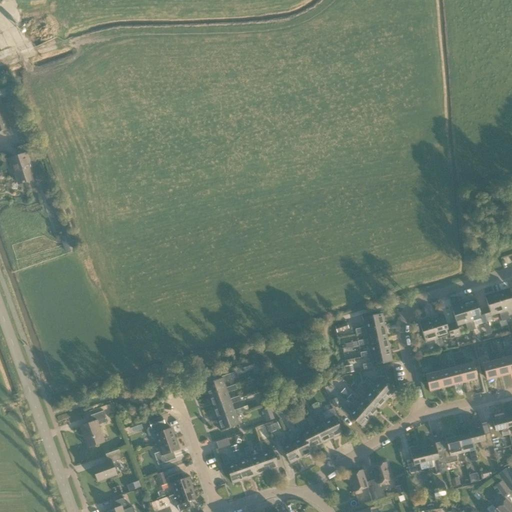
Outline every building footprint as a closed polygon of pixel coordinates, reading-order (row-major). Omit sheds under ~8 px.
[(0,132),(10,129),(0,99),(0,132)] [(27,123),(23,125),(15,127),(20,142),(32,139),(27,123)] [(28,153),(34,151),(31,144),(16,148),(18,157),(9,160),(12,170),(14,169),(19,184),(36,178),(28,153)] [(69,235),(63,237),(60,238),(66,255),(75,252),(69,235)] [(511,300),(508,289),(496,293),(505,320),(509,319),(506,311),(511,308),(511,300)] [(501,321),(505,320),(496,293),(485,296),(488,307),(483,309),(487,322),(492,321),(490,316),(499,313),(501,321)] [(475,299),(463,303),(471,331),(476,330),(474,326),(487,322),(483,309),(478,310),(475,299)] [(457,326),(465,323),(468,332),(471,331),(463,303),(450,307),(452,312),(455,322),(446,324),(443,315),(431,319),(440,347),(444,346),(442,337),(449,335),(450,339),(460,336),(457,326)] [(356,335),(366,333),(366,331),(385,327),(383,315),(363,319),(365,327),(355,329),(356,335)] [(436,348),(440,347),(431,319),(419,322),(422,333),(415,335),(419,349),(427,347),(426,342),(434,339),(436,348)] [(335,327),(337,333),(349,329),(347,323),(335,327)] [(369,344),(368,342),(388,339),(385,327),(366,331),(366,333),(367,339),(358,341),(359,346),(369,344)] [(361,358),(371,356),(371,355),(390,351),(388,339),(368,342),(369,344),(370,351),(360,353),(361,358)] [(371,355),(371,356),(373,363),(363,365),(364,370),(374,368),(374,366),(392,362),(390,351),(371,355)] [(464,383),(476,380),(472,364),(465,366),(462,352),(457,353),(458,360),(464,383)] [(464,383),(458,360),(457,353),(452,354),(455,369),(449,370),(452,385),(464,383)] [(498,353),(492,354),(498,377),(510,374),(506,358),(500,360),(498,353)] [(486,380),(498,377),(492,354),(488,355),(490,363),(482,365),(486,380)] [(441,388),(452,385),(449,370),(442,372),(438,358),(434,359),(441,388)] [(441,388),(434,359),(429,360),(433,374),(425,376),(429,391),(441,388)] [(241,365),(244,372),(255,368),(253,361),(241,365)] [(208,396),(226,390),(226,388),(223,382),(232,379),(231,374),(222,377),(222,379),(204,385),(208,396)] [(371,390),(372,389),(386,401),(394,392),(380,379),(374,386),(367,379),(363,383),(371,390)] [(350,387),(363,399),(364,397),(378,410),(386,401),(372,389),(371,390),(366,395),(354,383),(350,387)] [(208,396),(212,408),(230,401),(230,400),(228,393),(237,390),(235,385),(226,388),(226,390),(208,396)] [(351,395),(345,389),(341,393),(347,399),(351,395)] [(230,401),(212,408),(216,419),(234,413),(234,411),(231,404),(241,401),(239,397),(230,400),(230,401)] [(364,397),(363,399),(358,404),(350,397),(347,401),(355,408),(356,407),(370,419),(378,410),(364,397)] [(340,406),(336,398),(331,401),(335,408),(340,406)] [(370,419),(356,407),(355,408),(350,413),(342,406),(339,410),(347,417),(348,416),(362,428),(370,419)] [(274,419),(270,407),(262,410),(266,422),(274,419)] [(216,419),(220,431),(239,424),(236,416),(245,413),(243,408),(234,411),(234,413),(216,419)] [(98,425),(108,422),(104,411),(91,416),(93,422),(80,427),(87,448),(104,442),(98,425)] [(491,415),(493,422),(487,423),(489,434),(490,434),(493,446),(496,459),(502,457),(497,438),(509,435),(506,419),(504,411),(501,412),(491,415)] [(317,414),(321,423),(323,422),(331,439),(343,434),(335,416),(326,421),(322,412),(317,414)] [(156,439),(158,445),(175,438),(171,427),(165,429),(164,424),(162,417),(149,422),(151,428),(146,430),(149,437),(151,436),(151,437),(152,438),(153,439),(154,439),(155,439),(156,439)] [(323,422),(321,423),(315,426),(311,417),(306,419),(310,428),(312,427),(320,444),(331,439),(323,422)] [(303,435),(304,435),(310,449),(320,444),(312,427),(310,428),(304,431),(300,422),(295,424),(300,433),(302,432),(303,435)] [(267,428),(270,434),(280,429),(277,423),(267,428)] [(489,434),(484,435),(481,424),(471,427),(471,426),(468,427),(470,434),(471,434),(473,444),(480,442),(481,449),(493,446),(490,434),(489,434)] [(271,438),(265,425),(257,429),(263,442),(271,438)] [(286,433),(290,442),(292,441),(300,459),(312,453),(310,449),(304,435),(303,435),(295,439),(291,430),(286,433)] [(458,437),(463,453),(469,452),(472,462),(477,461),(473,444),(471,434),(470,434),(461,437),(461,436),(458,437)] [(300,459),(292,441),(290,442),(284,444),(280,435),(275,438),(280,447),(281,446),(290,464),(300,459)] [(457,462),(456,455),(463,453),(458,437),(456,437),(456,438),(446,440),(449,451),(443,452),(446,465),(457,462)] [(175,438),(158,445),(160,451),(157,452),(155,456),(158,464),(176,458),(174,451),(179,449),(175,438)] [(218,449),(230,445),(228,439),(216,442),(218,449)] [(258,454),(260,453),(266,472),(278,468),(272,449),(263,452),(260,443),(255,444),(258,454)] [(435,467),(436,474),(448,471),(446,465),(443,452),(437,454),(435,444),(435,443),(425,445),(422,445),(426,462),(433,461),(435,467)] [(422,445),(420,446),(420,447),(410,449),(413,460),(407,461),(410,474),(421,471),(419,464),(426,462),(422,445)] [(247,458),(249,457),(255,476),(266,472),(260,453),(258,454),(252,456),(249,447),(244,448),(247,458)] [(113,462),(122,458),(119,450),(105,454),(108,462),(92,468),(97,482),(117,475),(113,462)] [(233,452),(236,462),(238,461),(244,479),(255,476),(249,457),(247,458),(240,460),(237,451),(233,452)] [(244,479),(238,461),(236,462),(229,464),(226,455),(221,456),(225,465),(226,465),(232,483),(244,479)] [(377,479),(371,481),(375,493),(381,491),(379,484),(392,479),(386,463),(373,467),(377,479)] [(498,474),(511,491),(511,490),(511,477),(506,469),(498,474)] [(483,478),(491,476),(489,470),(481,472),(483,478)] [(375,493),(371,481),(366,482),(362,471),(349,475),(354,492),(368,488),(370,494),(375,493)] [(171,482),(175,494),(192,488),(188,476),(183,478),(181,472),(168,477),(170,483),(171,482)] [(167,484),(163,473),(157,475),(161,486),(167,484)] [(479,481),(477,476),(469,478),(471,484),(479,481)] [(451,479),(453,488),(460,486),(458,477),(451,479)] [(132,484),(134,489),(140,487),(138,481),(132,484)] [(496,486),(504,497),(509,493),(502,482),(496,486)] [(432,486),(434,494),(445,491),(444,483),(432,486)] [(192,488),(175,494),(169,496),(171,502),(172,503),(178,501),(179,504),(177,505),(179,511),(193,506),(191,500),(196,498),(192,488)] [(123,511),(123,510),(128,509),(124,498),(113,502),(115,508),(107,511),(123,511)] [(144,508),(151,506),(149,500),(142,503),(144,508)] [(511,511),(511,505),(507,500),(497,510),(498,511),(511,511)]
